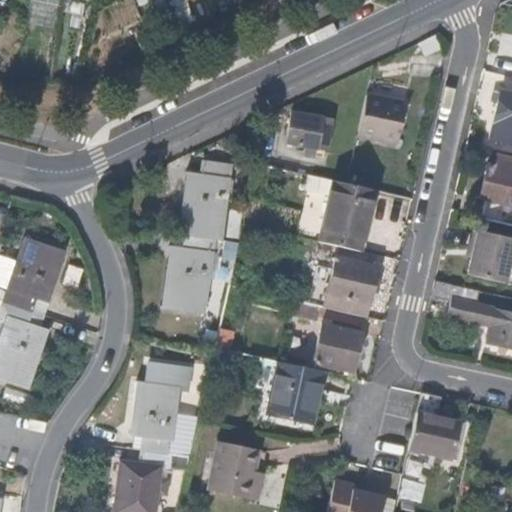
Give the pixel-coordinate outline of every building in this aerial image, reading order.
[(196,20),(220,12),(215,0),(197,0),(190,2),(196,20)] [(422,56),(444,44),(433,34),(411,45),(422,56)] [(405,100),(366,92),(356,133),(396,142),(405,100)] [(511,96),(497,93),(486,138),(511,144),(511,96)] [(330,119),(290,113),(285,144),(299,147),(298,156),(309,158),(310,148),(324,151),(330,119)] [(272,154),(269,167),(312,177),(314,164),(272,154)] [(503,187),(511,189),(511,159),(496,156),(494,167),(486,165),(479,197),(484,199),(499,203),(503,187)] [(200,159),(199,173),(225,177),(227,163),(200,159)] [(185,172),(176,231),(182,232),(211,237),(217,238),(225,177),(199,173),(185,172)] [(357,251),(370,190),(344,184),(329,180),(315,241),(357,251)] [(511,189),(503,187),(499,203),(484,199),(480,218),(511,225),(511,189)] [(239,209),(227,209),(225,238),(237,238),(239,209)] [(504,285),(511,246),(511,239),(470,230),(466,246),(471,247),(468,259),(465,276),(504,285)] [(211,237),(182,232),(179,247),(208,252),(211,237)] [(5,293),(30,301),(41,305),(58,253),(22,242),(5,293)] [(208,252),(179,247),(168,245),(158,306),(199,312),(208,252)] [(339,298),(366,304),(374,264),(333,255),(324,295),(339,298)] [(433,281),(429,297),(444,301),(440,318),(486,329),(483,346),(511,352),(511,315),(472,305),(475,291),(433,281)] [(1,304),(26,312),(30,301),(5,293),(1,304)] [(315,318),(317,305),(290,298),(287,311),(315,318)] [(336,309),(363,316),(366,304),(339,298),(336,309)] [(21,327),(26,312),(1,304),(0,307),(0,319),(4,321),(21,327)] [(320,324),(352,331),(353,327),(321,320),(320,324)] [(41,334),(21,327),(4,321),(0,335),(0,381),(22,390),(41,334)] [(358,333),(352,331),(320,324),(312,363),(350,371),(358,333)] [(218,328),(214,348),(229,351),(233,330),(218,328)] [(305,425),(317,371),(272,361),(261,415),(305,425)] [(140,436),(138,448),(167,453),(176,387),(187,388),(189,368),(177,367),(172,365),(150,363),(148,383),(139,382),(132,435),(140,436)] [(438,397),(419,392),(413,419),(406,446),(405,450),(453,461),(463,423),(434,416),(438,397)] [(244,506),(251,479),(257,451),(216,442),(203,496),(244,506)] [(167,453),(138,448),(136,463),(157,466),(165,468),(167,453)] [(149,511),(157,466),(136,463),(118,461),(110,511),(149,511)] [(260,481),(251,479),(244,506),(253,508),(260,481)] [(332,479),(323,511),(376,511),(380,495),(362,490),(363,485),(332,479)]
